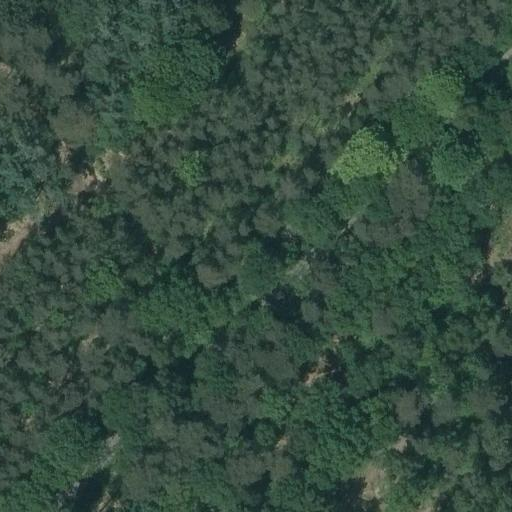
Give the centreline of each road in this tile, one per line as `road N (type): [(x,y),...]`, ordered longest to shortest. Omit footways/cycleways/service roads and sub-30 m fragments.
road 1 (unclassified): [(51,511),(511,48)]
road 2 (track): [(511,169),(327,357),(388,511)]
road 3 (track): [(511,317),(300,511)]
